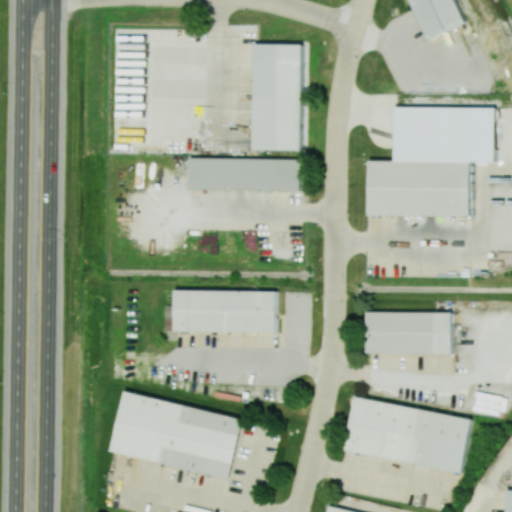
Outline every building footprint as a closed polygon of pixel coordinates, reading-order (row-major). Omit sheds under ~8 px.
[(430,38),(411,0),(457,0),(467,20),(430,38)] [(255,139),(255,37),(306,37),(306,139),(255,139)] [(190,150),(301,152),(301,184),(190,182),(190,150)] [(472,162),(471,217),(370,216),(370,161),(472,162)] [(279,285),(278,329),(175,326),(176,282),(279,285)] [(370,308),(455,309),(455,350),(370,350),(370,308)] [(247,416),(233,478),(114,450),(129,388),(247,416)] [(359,393),(475,416),(464,470),(348,447),(359,393)]
